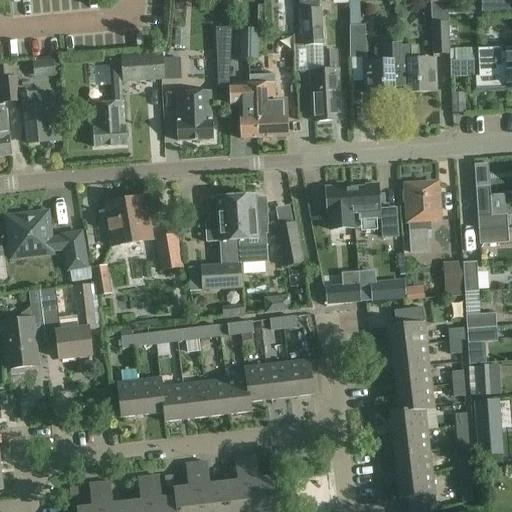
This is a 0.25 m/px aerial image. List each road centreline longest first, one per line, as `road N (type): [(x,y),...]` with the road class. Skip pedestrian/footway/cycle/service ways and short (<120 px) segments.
road 1 (residential): [(0,187),(511,143)]
road 2 (residential): [(44,470),(338,424)]
